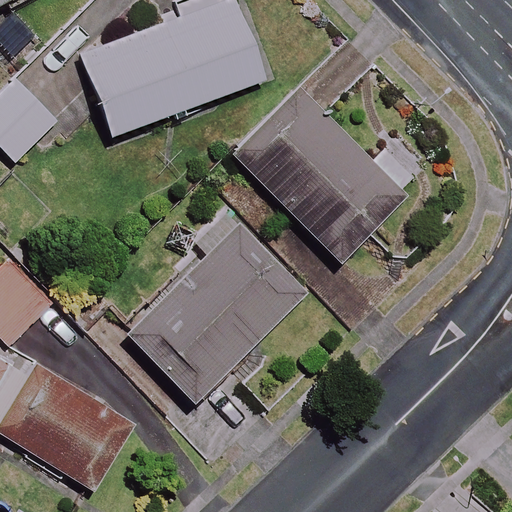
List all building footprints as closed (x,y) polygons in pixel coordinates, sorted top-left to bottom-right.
[(256,82),(225,0),(220,0),(73,56),(105,140),(256,82)] [(51,124),(11,81),(0,91),(0,154),(8,164),(51,124)] [(367,164),(296,91),(228,156),(332,264),(414,186),(381,151),(367,164)] [(300,296),(235,227),(119,336),(184,405),(300,296)] [(47,304),(2,260),(0,262),(0,342),(5,347),(47,304)] [(33,368),(0,419),(0,438),(85,492),(126,427),(33,368)]
